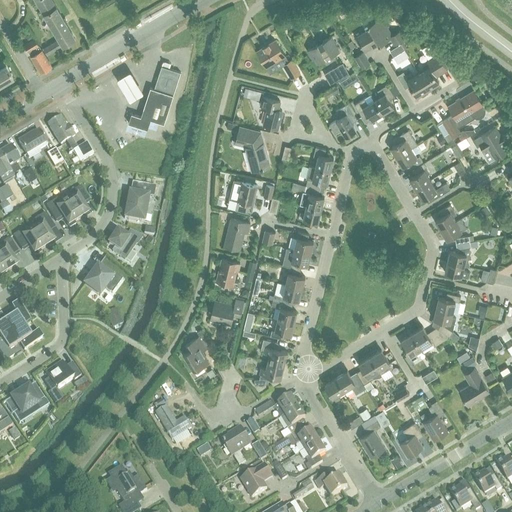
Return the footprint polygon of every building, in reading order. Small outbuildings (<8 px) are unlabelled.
[(75,39),(51,0),(35,0),(59,39),(44,49),(48,54),(63,45),(63,46),(75,39)] [(394,45),(406,38),(401,30),(392,35),(381,17),(368,24),(370,28),(356,36),(365,51),(375,45),(376,47),(390,38),(394,45)] [(317,44),(307,50),(313,60),(315,59),(318,63),(324,60),(326,63),(335,57),(333,54),(340,50),(331,36),(323,41),(323,42),(318,45),(317,44)] [(24,44),(41,72),(51,66),(35,38),(24,44)] [(267,67),(285,56),(275,40),(257,51),(267,67)] [(401,44),(390,50),(393,56),(398,63),(409,57),(404,49),(401,44)] [(354,57),(361,68),(370,62),(363,52),(354,57)] [(419,72),(428,87),(440,81),(434,71),(440,68),(442,73),(448,69),(439,53),(427,60),(428,62),(423,65),(425,69),(419,72)] [(291,78),(300,73),(292,59),(283,65),(291,78)] [(337,66),(343,77),(349,74),(342,63),(337,66)] [(0,84),(12,77),(6,66),(0,69),(0,84)] [(128,123),(147,129),(150,119),(159,122),(164,124),(181,72),(162,66),(154,88),(150,87),(141,116),(131,113),(128,123)] [(130,70),(116,78),(129,100),(143,92),(130,70)] [(428,87),(419,72),(413,75),(411,72),(406,75),(404,70),(397,74),(405,87),(411,84),(417,94),(428,87)] [(348,77),(339,82),(344,90),(352,84),(348,77)] [(381,96),(375,99),(383,113),(394,106),(390,99),(395,96),(387,84),(377,90),(381,96)] [(336,86),(330,90),(334,95),(340,92),(336,86)] [(254,90),(252,98),(259,100),(261,92),(254,90)] [(482,105),(473,91),(448,106),(457,121),(467,115),(468,117),(471,116),(472,117),(473,117),(474,118),(475,118),(476,118),(477,118),(478,118),(479,118),(480,118),(481,117),(482,117),(482,116),(483,115),(484,114),(484,113),(484,112),(484,111),(484,110),(484,109),(484,108),(482,105)] [(375,99),(371,94),(354,104),(366,123),(383,113),(375,99)] [(268,107),(264,124),(278,127),(282,110),(278,109),(280,100),(263,96),(260,105),(268,107)] [(329,124),(335,133),(342,129),(346,135),(356,129),(352,122),(357,119),(348,104),(339,109),(343,116),(337,120),(337,119),(329,124)] [(458,133),(448,117),(437,124),(451,146),(456,143),(452,137),(458,133)] [(71,138),(74,136),(68,126),(65,127),(60,118),(48,125),(60,145),(71,139),(71,138)] [(228,122),(227,128),(231,129),(235,130),(237,124),(232,123),(228,122)] [(252,170),(270,165),(260,132),(240,126),(237,139),(244,141),(252,170)] [(495,127),(473,140),(476,146),(481,143),(484,149),(481,150),(489,162),(510,149),(505,141),(507,140),(508,138),(507,135),(505,134),(503,134),(501,135),(500,136),(495,127)] [(418,144),(409,129),(393,139),(396,144),(391,147),(397,156),(412,147),(412,148),(418,144)] [(29,136),(18,142),(25,153),(28,159),(39,152),(38,150),(47,145),(38,131),(29,136)] [(442,135),(437,138),(441,145),(446,142),(442,135)] [(461,149),(471,144),(467,137),(457,142),(461,149)] [(86,143),(73,151),(80,163),(93,155),(86,143)] [(464,154),(458,143),(452,146),(458,157),(464,154)] [(418,156),(416,154),(421,150),(418,144),(412,148),(412,147),(397,156),(403,166),(408,163),(411,168),(423,160),(420,155),(418,156)] [(289,160),(292,147),(285,145),(282,158),(289,160)] [(11,147),(0,153),(0,154),(8,168),(9,170),(11,173),(14,177),(15,179),(21,175),(19,172),(20,172),(18,169),(15,164),(20,162),(11,147)] [(316,167),(331,170),(334,158),(324,156),(326,149),(316,147),(314,156),(318,157),(316,167)] [(55,149),(46,154),(54,167),(63,162),(56,150),(55,149)] [(452,154),(448,149),(442,152),(446,157),(452,154)] [(0,154),(0,180),(2,184),(13,178),(0,154)] [(460,175),(466,172),(460,161),(454,165),(460,175)] [(426,172),(429,171),(424,162),(412,170),(415,175),(410,178),(416,188),(431,179),(426,172)] [(331,170),(316,167),(309,165),(306,178),(308,178),(306,185),(324,189),(325,183),(327,183),(331,170)] [(29,184),(36,180),(30,170),(23,174),(29,184)] [(436,188),(431,179),(416,188),(422,198),(425,197),(428,202),(450,188),(446,182),(436,188)] [(234,180),(229,198),(238,200),(237,201),(235,210),(247,213),(250,204),(253,204),(257,185),(242,181),(242,182),(234,180)] [(124,219),(144,223),(148,197),(153,198),(155,187),(132,183),(130,193),(129,193),(124,219)] [(271,198),(274,187),(266,185),(264,196),(271,198)] [(306,185),(305,192),(303,192),(300,204),(306,205),(321,209),(324,196),(322,196),(324,189),(306,185)] [(0,190),(6,200),(13,196),(7,186),(0,190)] [(66,202),(78,220),(82,217),(83,219),(89,216),(82,205),(89,200),(80,187),(69,194),(72,198),(66,202)] [(478,192),(470,196),(474,202),(481,198),(478,192)] [(276,213),(279,199),(272,198),(269,211),(276,213)] [(78,220),(66,202),(60,206),(56,200),(46,207),(55,222),(62,218),(69,228),(75,225),(74,223),(78,220)] [(6,202),(0,205),(0,207),(5,217),(12,212),(6,202)] [(441,217),(436,220),(441,230),(456,221),(453,215),(456,213),(454,209),(451,204),(438,211),(441,217)] [(321,209),(306,205),(304,213),(300,212),(299,217),(318,222),(321,209)] [(38,226),(32,230),(44,248),(48,246),(49,248),(55,244),(48,233),(55,229),(45,213),(34,220),(38,226)] [(247,233),(250,222),(231,218),(224,247),(239,250),(244,232),(247,233)] [(456,221),(441,230),(447,239),(466,228),(460,218),(456,221)] [(145,227),(143,234),(153,236),(154,229),(145,227)] [(44,248),(32,230),(26,234),(23,230),(12,237),(21,250),(28,246),(35,257),(41,253),(40,251),(44,248)] [(275,232),(265,230),(262,241),(272,244),(275,232)] [(142,238),(129,232),(126,237),(117,231),(108,244),(114,248),(112,252),(125,260),(136,245),(137,245),(142,238)] [(294,249),(311,253),(314,241),(307,240),(309,234),(298,231),(294,249)] [(469,235),(455,238),(456,244),(470,241),(469,235)] [(0,261),(7,272),(17,266),(11,257),(18,252),(9,239),(0,244),(0,261)] [(57,249),(63,247),(61,240),(54,242),(57,249)] [(447,262),(464,266),(469,267),(468,259),(471,258),(470,248),(471,247),(470,243),(470,241),(456,244),(457,250),(459,249),(459,253),(450,250),(447,262)] [(286,247),(282,264),(287,265),(300,269),(302,263),(308,264),(311,253),(294,249),(286,247)] [(238,270),(240,263),(222,258),(216,282),(233,286),(236,270),(238,270)] [(245,279),(252,281),(257,262),(249,261),(245,279)] [(462,270),(464,266),(447,262),(445,272),(468,278),(470,272),(462,270)] [(300,269),(287,265),(285,271),(288,272),(285,284),(302,288),(305,276),(299,274),(300,269)] [(97,267),(84,285),(99,296),(105,289),(111,294),(121,280),(114,275),(112,278),(97,267)] [(492,284),(496,270),(490,268),(486,282),(492,284)] [(274,296),(273,299),(292,304),(293,298),(299,299),(302,288),(285,284),(277,282),(274,296)] [(439,297),(436,308),(452,312),(458,313),(460,302),(459,302),(461,296),(447,293),(446,299),(439,297)] [(468,294),(466,299),(477,302),(479,296),(468,294)] [(240,316),(243,301),(236,299),(235,304),(215,300),(210,320),(230,324),(233,314),(240,316)] [(292,304),(273,299),(271,305),(280,307),(277,318),(293,322),(296,311),(290,310),(292,304)] [(16,314),(5,320),(5,321),(12,332),(23,325),(24,325),(30,321),(19,302),(11,307),(16,314)] [(479,305),(477,313),(485,315),(487,307),(479,305)] [(436,308),(433,319),(441,321),(441,323),(438,328),(449,336),(453,331),(456,318),(451,317),(452,312),(436,308)] [(5,321),(5,320),(1,314),(0,313),(0,338),(0,339),(1,339),(12,332),(5,321)] [(122,324),(118,315),(109,319),(113,328),(122,324)] [(293,322),(277,318),(274,330),(271,329),(270,335),(284,338),(285,333),(291,334),(293,322)] [(23,325),(12,332),(19,343),(19,344),(23,350),(42,339),(37,331),(31,336),(24,325),(23,325)] [(449,336),(438,328),(436,327),(427,333),(423,326),(411,333),(421,348),(432,342),(434,346),(450,336),(449,336)] [(202,350),(212,344),(202,328),(197,331),(200,335),(185,344),(189,350),(183,354),(193,370),(209,361),(202,350)] [(1,339),(0,339),(0,353),(6,362),(13,357),(8,350),(19,344),(19,343),(12,332),(1,339)] [(421,348),(411,333),(400,340),(412,359),(417,356),(415,352),(421,348)] [(267,360),(284,364),(287,350),(275,348),(277,341),(263,338),(260,350),(264,351),(264,352),(269,353),(267,360)] [(498,338),(491,343),(495,349),(502,345),(498,338)] [(470,339),(468,346),(476,351),(478,341),(470,339)] [(381,349),(370,356),(379,369),(378,369),(381,373),(392,366),(390,362),(389,362),(381,349)] [(363,368),(356,372),(364,384),(373,378),(379,377),(382,375),(381,373),(378,369),(379,369),(370,356),(359,362),(363,368)] [(472,357),(464,362),(468,369),(476,363),(472,357)] [(284,364),(267,360),(265,367),(261,365),(259,372),(260,372),(259,378),(254,379),(254,386),(268,385),(268,378),(268,374),(280,377),(284,364)] [(49,379),(44,382),(50,392),(48,394),(54,403),(62,398),(56,390),(72,379),(74,381),(81,376),(72,363),(65,368),(62,363),(45,374),(49,379)] [(511,371),(509,367),(507,366),(502,369),(502,371),(504,376),(503,377),(511,393),(511,392),(511,371)] [(426,383),(438,376),(434,369),(422,376),(426,383)] [(364,384),(356,372),(356,371),(350,375),(347,370),(336,377),(344,390),(347,395),(353,391),(356,394),(366,388),(364,384)] [(491,372),(484,376),(488,382),(494,377),(491,372)] [(489,391),(478,373),(470,377),(473,382),(459,391),(468,405),(478,400),(477,398),(489,391)] [(344,390),(336,377),(325,384),(333,397),(335,401),(340,398),(338,394),(344,390)] [(84,378),(76,384),(80,389),(88,383),(87,381),(84,378)] [(34,384),(2,404),(2,405),(5,404),(12,415),(12,414),(19,424),(20,424),(19,422),(40,409),(47,404),(34,385),(35,385),(34,384)] [(397,400),(409,393),(406,387),(394,395),(397,400)] [(280,409),(284,416),(298,408),(291,396),(278,405),(274,407),(277,412),(280,409)] [(162,400),(153,406),(156,410),(165,405),(162,400)] [(448,432),(441,420),(439,417),(445,413),(437,401),(431,404),(437,414),(423,423),(434,441),(448,432)] [(270,402),(264,405),(268,411),(274,407),(270,402)] [(184,417),(179,420),(176,422),(166,407),(155,413),(172,440),(191,429),(184,417)] [(285,439),(291,436),(291,435),(303,428),(307,426),(303,420),(305,419),(298,408),(284,416),(281,418),(285,425),(288,429),(281,433),(284,439),(285,439)] [(0,410),(0,434),(12,426),(1,409),(0,410)] [(366,409),(359,413),(363,420),(371,416),(366,409)] [(375,415),(378,420),(385,415),(382,411),(375,415)] [(359,415),(351,420),(347,423),(351,429),(363,422),(359,415)] [(253,419),(251,420),(246,423),(253,435),(260,431),(253,419)] [(374,430),(380,426),(376,420),(364,427),(368,433),(359,438),(370,457),(385,448),(374,430)] [(408,457),(423,447),(418,438),(423,435),(415,422),(403,430),(408,438),(399,443),(408,457)] [(234,433),(221,441),(231,457),(232,456),(238,466),(241,464),(245,462),(239,452),(250,445),(240,427),(233,431),(234,433)] [(291,436),(285,439),(289,445),(291,448),(296,444),(297,445),(300,443),(305,450),(318,441),(312,431),(306,434),(303,428),(291,435),(291,436)] [(13,440),(19,436),(14,429),(9,433),(13,440)] [(284,439),(271,448),(274,454),(289,445),(285,439),(284,439)] [(305,450),(299,453),(304,461),(306,460),(308,463),(311,469),(322,463),(322,462),(319,457),(325,453),(318,441),(305,450)] [(260,461),(267,457),(258,443),(251,447),(260,461)] [(264,443),(260,445),(264,451),(268,449),(264,443)] [(206,447),(198,452),(202,458),(209,453),(206,447)] [(498,460),(496,462),(507,481),(508,480),(511,485),(511,457),(509,460),(507,458),(500,463),(498,460)] [(399,460),(392,464),(397,472),(404,468),(399,460)] [(272,477),(265,465),(241,480),(252,499),(266,490),(262,483),(272,477)] [(281,481),(287,477),(280,465),(279,466),(274,469),(281,481)] [(113,479),(108,483),(112,490),(115,488),(124,504),(119,507),(121,511),(125,511),(138,504),(134,498),(147,490),(138,476),(133,479),(129,473),(127,474),(123,468),(116,471),(110,475),(113,479)] [(496,492),(502,488),(490,469),(477,477),(475,474),(473,476),(484,495),(494,489),(496,492)] [(320,478),(328,475),(327,470),(318,474),(320,478)] [(331,498),(347,488),(339,476),(330,482),(326,476),(315,483),(319,490),(325,487),(331,498)] [(309,481),(301,486),(304,490),(305,489),(311,485),(309,481)] [(456,511),(471,503),(475,511),(481,508),(467,485),(464,481),(459,484),(461,487),(453,491),(451,489),(449,490),(455,501),(451,504),(456,511)] [(304,490),(292,497),(294,501),(307,493),(305,489),(304,490)] [(427,504),(425,505),(428,511),(450,511),(443,500),(438,503),(437,501),(429,506),(427,504)]
